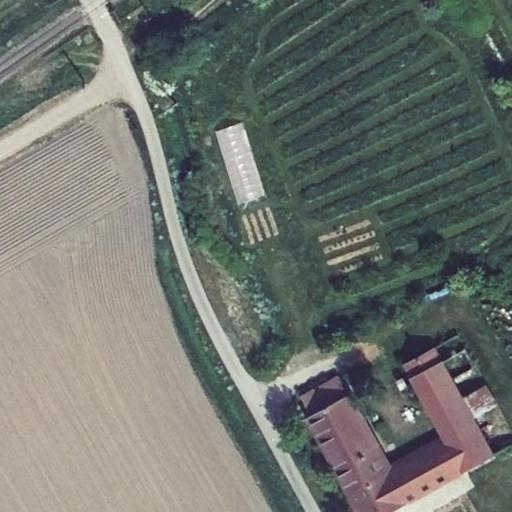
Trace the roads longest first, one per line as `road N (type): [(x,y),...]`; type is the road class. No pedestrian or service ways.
road 1 (unclassified): [(90,0),(140,105),(191,283),(311,511)]
road 2 (track): [(0,148),(126,72)]
